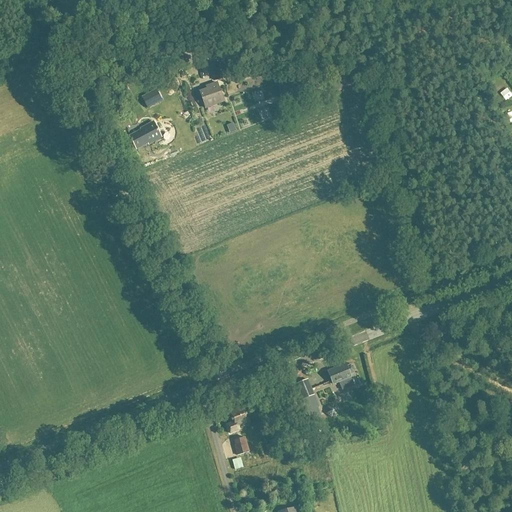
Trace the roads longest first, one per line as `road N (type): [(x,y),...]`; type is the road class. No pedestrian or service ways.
road 1 (unclassified): [(231,394),(22,0)]
road 2 (track): [(49,49),(356,71)]
road 3 (tertiary): [(231,394),(511,281)]
road 4 (tertiary): [(0,487),(231,394)]
